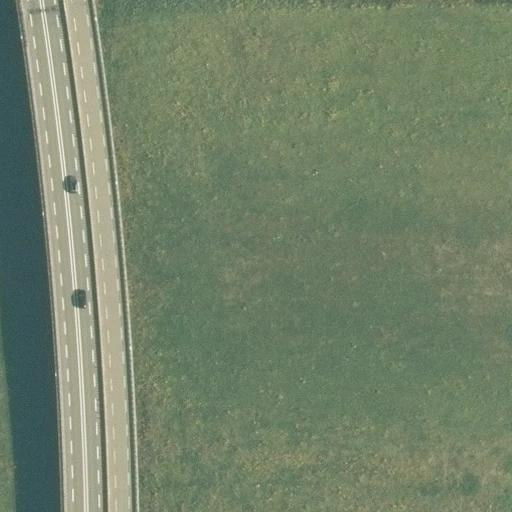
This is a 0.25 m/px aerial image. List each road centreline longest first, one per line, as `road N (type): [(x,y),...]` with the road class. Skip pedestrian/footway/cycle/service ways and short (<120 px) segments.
road 1 (unclassified): [(119,511),(108,240),(74,0)]
road 2 (primary): [(83,511),(63,152),(41,0)]
